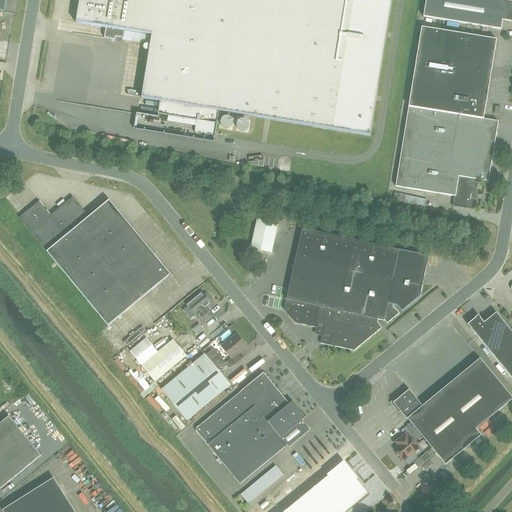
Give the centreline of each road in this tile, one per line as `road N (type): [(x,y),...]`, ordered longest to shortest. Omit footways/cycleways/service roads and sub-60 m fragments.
road 1 (unclassified): [(327,406),(145,187),(8,148)]
road 2 (unclassified): [(327,406),(492,270),(511,182)]
road 3 (unclassified): [(8,148),(33,0)]
